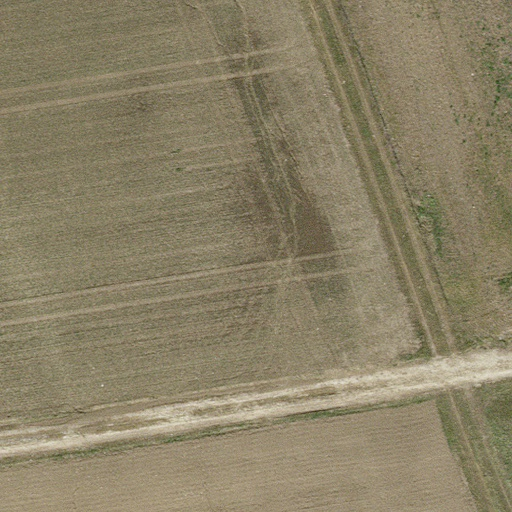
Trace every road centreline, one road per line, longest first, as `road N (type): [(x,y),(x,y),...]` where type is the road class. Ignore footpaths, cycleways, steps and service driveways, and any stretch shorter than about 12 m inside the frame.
road 1 (track): [(318,0),(505,511)]
road 2 (track): [(511,364),(0,444)]
